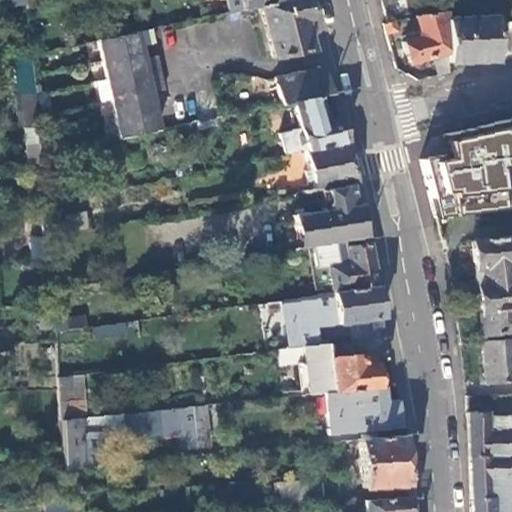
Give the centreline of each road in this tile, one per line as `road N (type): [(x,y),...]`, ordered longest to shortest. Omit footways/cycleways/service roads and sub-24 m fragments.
road 1 (tertiary): [(435,511),(422,364),(376,122)]
road 2 (unknown): [(359,49),(222,76),(207,64),(202,39)]
road 3 (residential): [(376,122),(511,91)]
road 4 (tertiary): [(376,122),(347,0)]
